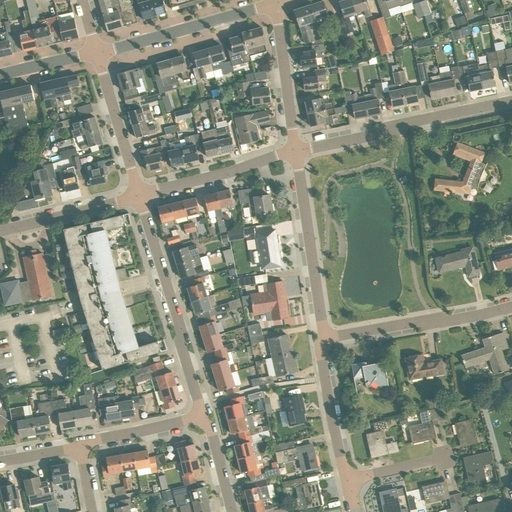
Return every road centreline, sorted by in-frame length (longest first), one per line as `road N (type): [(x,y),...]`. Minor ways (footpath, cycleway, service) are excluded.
road 1 (residential): [(203,417),(137,194)]
road 2 (residential): [(294,152),(511,100)]
road 3 (residential): [(322,338),(511,306)]
road 4 (residential): [(322,338),(294,152)]
road 5 (residential): [(96,53),(274,3)]
road 6 (residential): [(137,194),(294,152)]
road 7 (residential): [(294,152),(274,3)]
road 8 (residential): [(137,194),(96,53)]
road 9 (residential): [(0,229),(137,194)]
road 10 (residential): [(346,477),(322,338)]
road 11 (residential): [(80,447),(203,417)]
